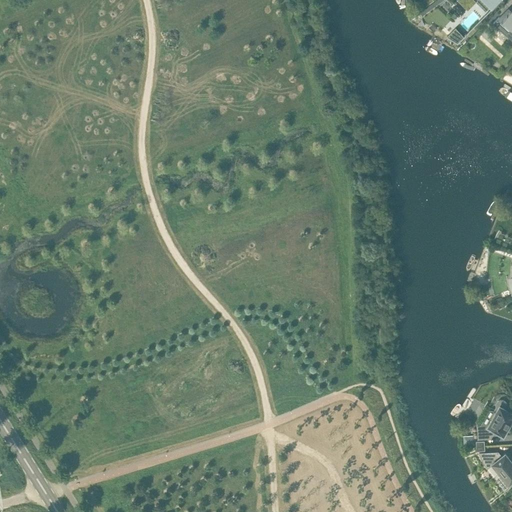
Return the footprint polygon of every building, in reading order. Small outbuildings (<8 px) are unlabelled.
[(433,0),(424,0),(420,3),(424,8),(434,1),(433,0)] [(458,0),(468,9),(476,1),(486,11),(496,0),(458,0)] [(511,7),(511,9),(503,18),(511,26),(511,28),(508,32),(511,35),(511,7)] [(465,36),(456,27),(447,36),(458,42),(465,36)] [(498,408),(489,426),(478,425),(479,438),(491,437),(495,430),(504,435),(511,419),(511,411),(505,408),(506,407),(506,405),(506,404),(506,402),(504,401),(503,400),(501,400),(500,400),(498,401),(497,403),(497,405),(497,407),(498,408)] [(474,435),(463,435),(464,445),(475,445),(474,435)] [(498,451),(480,452),(483,462),(488,467),(493,463),(503,476),(498,480),(505,489),(511,482),(511,460),(505,452),(502,455),(498,451)]
